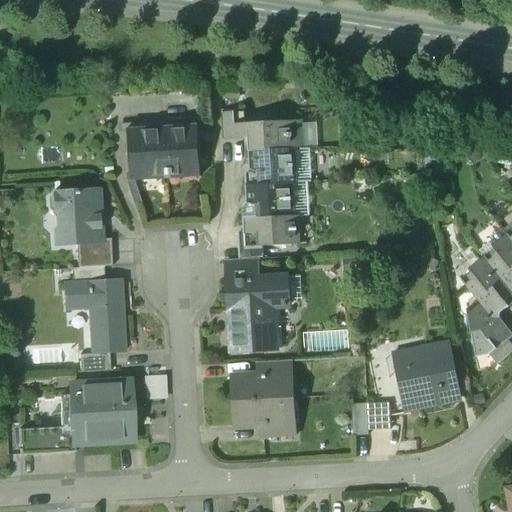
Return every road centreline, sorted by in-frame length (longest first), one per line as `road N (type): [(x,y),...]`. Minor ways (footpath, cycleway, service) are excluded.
road 1 (secondary): [(211,0),(511,45)]
road 2 (residential): [(188,487),(424,476),(451,467)]
road 3 (residential): [(188,487),(181,258)]
road 4 (residential): [(0,499),(188,487)]
